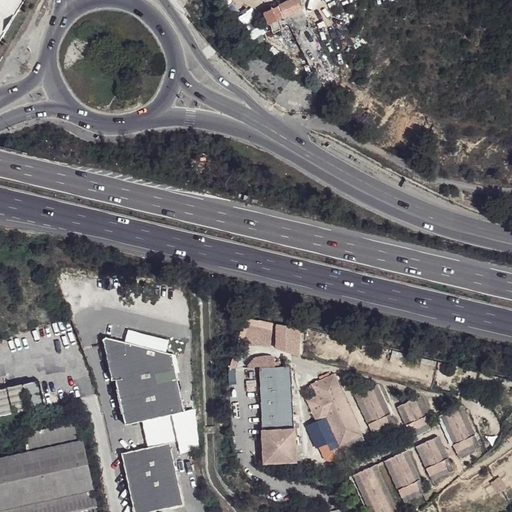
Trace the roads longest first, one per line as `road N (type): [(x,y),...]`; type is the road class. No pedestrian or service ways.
road 1 (motorway): [(0,202),(511,323)]
road 2 (motorway): [(511,286),(0,165)]
road 3 (primary): [(151,114),(248,132),(401,217),(511,250)]
road 4 (primary): [(327,159),(223,82),(164,0)]
road 5 (primary): [(511,236),(441,217),(327,159)]
road 6 (primary): [(327,159),(177,74)]
